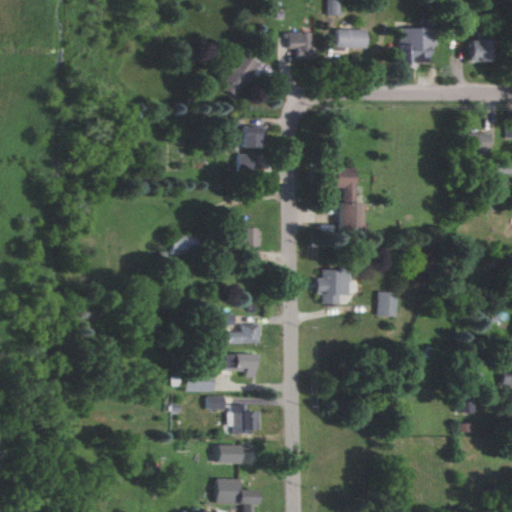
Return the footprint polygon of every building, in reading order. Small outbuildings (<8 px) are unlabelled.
[(335,15),(335,0),(322,0),(322,15),(335,15)] [(396,63),(425,62),(425,46),(431,46),(430,26),(395,27),(396,63)] [(361,29),(331,29),(331,47),(361,48),(361,29)] [(307,32),(283,32),(283,48),(291,48),(291,59),(308,59),(307,32)] [(465,62),(486,61),(485,39),(464,40),(465,62)] [(214,87),(231,98),(255,63),(238,52),(214,87)] [(225,145),(255,146),(255,139),(260,139),(260,125),(225,125),(225,145)] [(502,138),(511,137),(511,126),(502,126),(502,138)] [(456,150),(476,149),(476,154),(486,154),(486,133),(455,133),(456,150)] [(233,171),(251,171),(251,154),(233,153),(233,171)] [(492,174),(511,173),(511,162),(492,163),(492,174)] [(349,167),(329,167),(330,188),(335,188),(336,231),(358,231),(357,202),(350,202),(349,167)] [(255,229),(228,228),(228,245),(255,246),(255,229)] [(191,253),(191,237),(165,238),(165,254),(191,253)] [(345,269),(318,270),(318,278),(312,278),(312,293),(317,292),(317,304),(334,303),(334,294),(345,294),(345,269)] [(393,316),(394,292),(374,291),(373,315),(393,316)] [(229,314),(209,315),(209,325),(229,324),(229,314)] [(236,331),(217,332),(217,343),(254,342),(253,324),(235,324),(236,331)] [(217,370),(239,371),(239,377),(248,377),(249,354),(217,353),(217,370)] [(511,385),(511,365),(497,366),(498,386),(511,385)] [(207,391),(208,372),(179,372),(178,391),(207,391)] [(201,409),(219,409),(219,396),(201,396),(201,409)] [(253,429),(252,411),(221,412),(222,426),(228,425),(228,433),(240,433),(240,430),(253,429)] [(238,504),(237,511),(250,511),(251,489),(234,489),(235,479),(211,478),(210,503),(238,504)]
